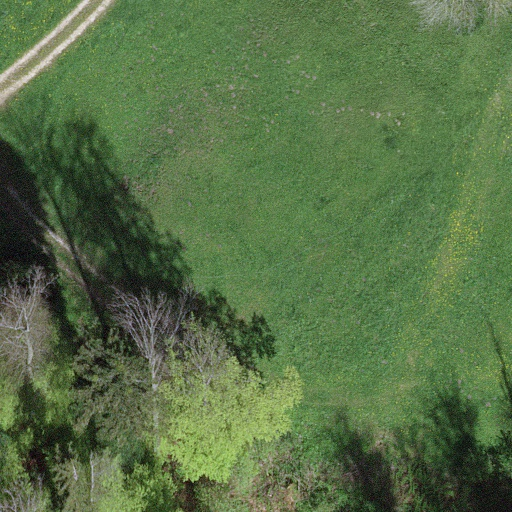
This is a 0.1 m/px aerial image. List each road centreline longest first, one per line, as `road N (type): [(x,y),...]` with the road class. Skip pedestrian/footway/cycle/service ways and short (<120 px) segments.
road 1 (track): [(0,197),(52,259),(148,337),(256,392),(330,403),(396,381),(417,359),(511,110)]
road 2 (track): [(87,0),(0,89)]
